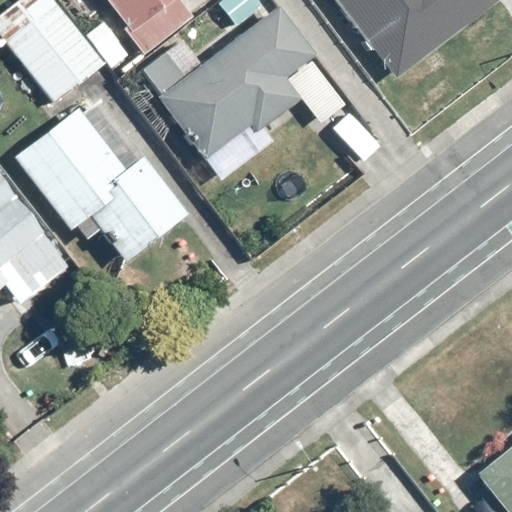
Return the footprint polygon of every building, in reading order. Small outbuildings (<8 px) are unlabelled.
[(101,64),(51,0),(2,0),(0,2),(0,38),(51,104),(101,64)] [(176,0),(106,0),(133,34),(176,0)] [(331,0),(394,83),(500,3),(497,0),(331,0)] [(312,61),(275,11),(203,65),(189,45),(173,57),(166,47),(136,69),(158,98),(212,171),(220,182),(278,139),(270,129),(304,104),(319,125),(345,106),(312,61)] [(74,106),(11,153),(69,230),(71,228),(82,243),(100,230),(125,263),(187,217),(132,143),(113,158),(74,106)] [(0,293),(16,281),(28,297),(67,267),(0,180),(0,293)] [(511,511),(511,440),(497,452),(494,447),(470,466),(506,511),(511,511)]
